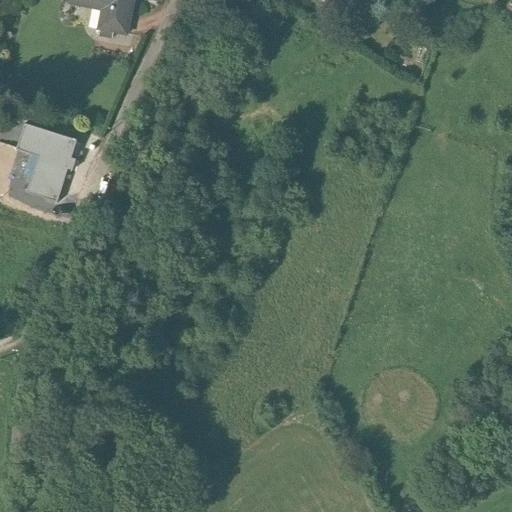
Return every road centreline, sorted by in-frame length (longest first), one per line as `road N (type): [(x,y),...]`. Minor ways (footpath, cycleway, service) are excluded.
road 1 (residential): [(196,0),(32,360)]
road 2 (track): [(32,360),(18,511)]
